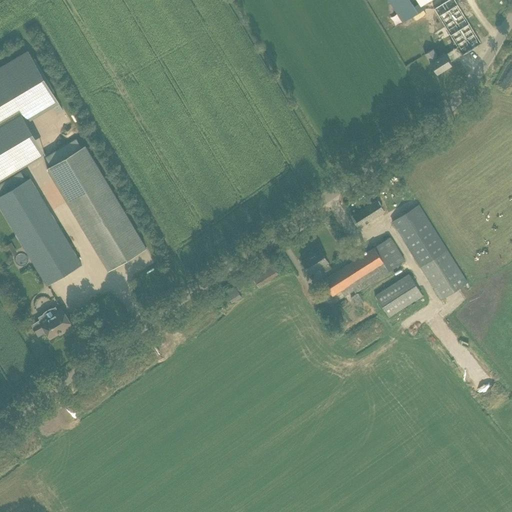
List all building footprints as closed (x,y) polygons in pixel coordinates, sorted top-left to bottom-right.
[(387,0),(403,23),(426,9),(420,0),(387,0)] [(481,44),(479,40),(484,37),(478,27),(473,30),(455,0),(448,0),(433,9),(457,47),(445,54),(444,54),(438,57),(433,49),(425,55),(437,74),(451,65),(450,62),(462,55),(481,44)] [(29,52),(0,68),(0,123),(20,112),(26,122),(52,106),(58,103),(59,102),(29,52)] [(58,103),(52,106),(56,113),(62,109),(58,103)] [(47,168),(108,271),(146,248),(85,145),(47,168)] [(81,264),(29,178),(0,195),(0,206),(47,285),(81,264)] [(349,217),(358,230),(385,213),(376,200),(349,217)] [(392,221),(442,301),(468,284),(418,205),(392,221)] [(323,280),(328,289),(333,296),(340,291),(344,297),(353,292),(355,294),(405,262),(390,237),(323,280)] [(4,246),(11,257),(17,253),(10,242),(4,246)] [(328,263),(320,250),(302,261),(310,274),(319,268),(323,273),(331,268),(328,263)] [(252,278),(258,287),(278,274),(272,265),(252,278)] [(375,296),(389,317),(422,296),(408,274),(375,296)] [(240,297),(235,288),(226,294),(231,303),(240,297)] [(62,333),(72,327),(61,308),(52,314),(54,317),(42,324),(41,322),(41,321),(40,321),(40,320),(32,325),(38,335),(45,331),(50,338),(61,331),(62,333)]
